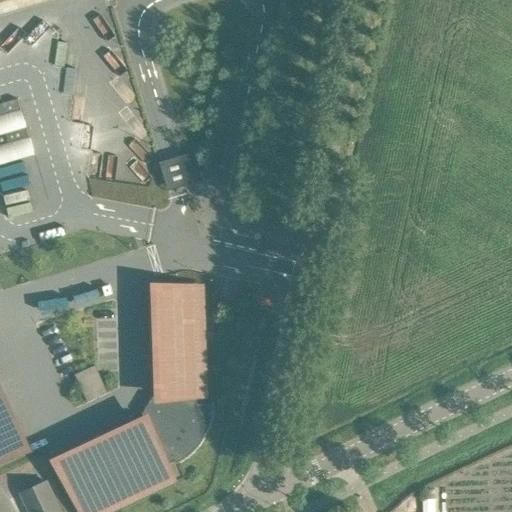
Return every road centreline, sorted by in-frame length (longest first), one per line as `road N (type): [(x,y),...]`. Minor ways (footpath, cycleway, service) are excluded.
road 1 (unclassified): [(252,500),(365,0)]
road 2 (tertiary): [(252,500),(511,380)]
